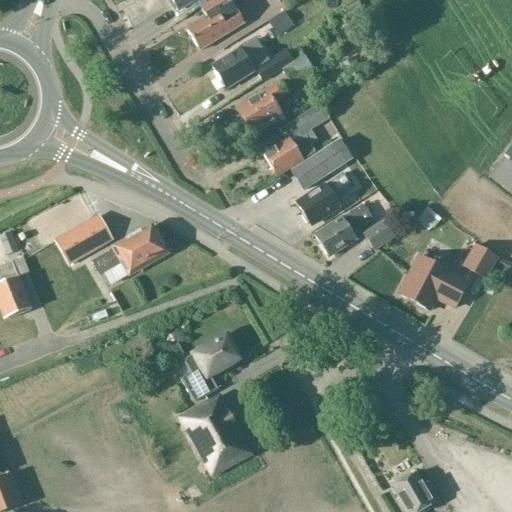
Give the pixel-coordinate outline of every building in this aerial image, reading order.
[(170,0),(171,0),(169,2),(175,11),(177,10),(179,13),(198,0),(170,0)] [(186,31),(200,54),(230,35),(223,24),(238,15),(228,0),(219,0),(202,11),(207,19),(186,31)] [(272,20),(275,34),(292,30),(288,16),(272,20)] [(263,19),(249,29),(258,42),(272,32),(263,19)] [(239,51),(212,68),(219,79),(217,80),(222,89),(224,88),(226,90),(257,71),(270,63),(256,41),(253,43),(239,52),(239,51)] [(270,63),(257,71),(263,82),(292,63),(286,53),(270,63)] [(304,58),(283,71),(292,85),(313,72),(304,58)] [(281,83),(237,110),(246,125),(246,127),(249,133),(252,134),(253,137),(282,119),(273,104),(288,95),(281,83)] [(294,147),(289,140),(264,156),(277,178),(315,154),(310,147),(318,142),(311,131),(329,121),(320,106),(292,123),(301,137),(303,141),(294,147)] [(292,174),(304,192),(353,161),(341,143),(292,174)] [(511,194),(511,148),(489,177),(511,194)] [(297,206),(304,216),(301,218),(307,226),(309,224),(311,227),(339,209),(330,195),(336,192),(338,194),(350,186),(343,175),(297,206)] [(353,234),(366,225),(373,220),(363,205),(318,235),(323,242),(319,244),(328,259),(346,247),(352,245),(354,241),(357,239),(353,234)] [(412,217),(424,229),(436,218),(425,205),(412,217)] [(112,241),(105,229),(99,216),(54,241),(69,267),(92,254),(92,253),(112,241)] [(384,221),(364,235),(375,251),(395,238),(384,221)] [(151,229),(92,263),(100,276),(123,263),(130,275),(165,254),(151,229)] [(11,233),(0,238),(0,242),(6,257),(19,252),(11,233)] [(475,247),(462,269),(483,281),(496,259),(475,247)] [(419,258),(398,296),(429,312),(436,300),(455,310),(468,285),(419,258)] [(11,265),(0,268),(0,307),(5,321),(30,312),(11,265)] [(225,338),(194,356),(195,358),(185,363),(193,376),(183,382),(195,403),(215,391),(208,379),(236,363),(231,354),(234,353),(225,338)] [(179,420),(212,478),(252,456),(219,398),(179,420)] [(0,511),(5,511),(21,506),(9,476),(0,479),(0,511)] [(416,476),(393,490),(399,500),(397,502),(402,511),(424,511),(434,506),(416,476)]
